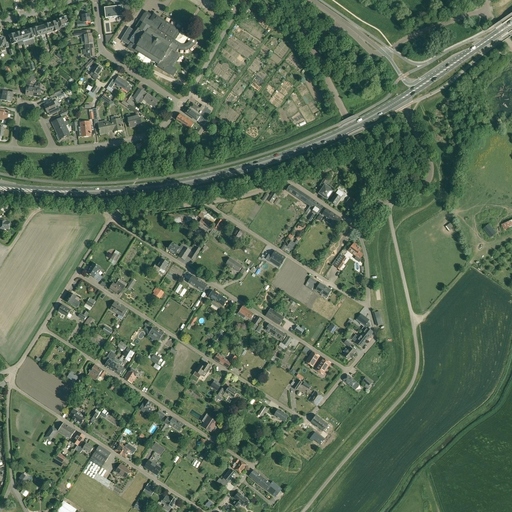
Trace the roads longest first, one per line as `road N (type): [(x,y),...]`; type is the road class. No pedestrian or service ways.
road 1 (primary): [(400,98),(298,149),(224,173),(130,189),(17,189)]
road 2 (unclassified): [(303,511),(415,377),(387,198)]
road 3 (residential): [(348,370),(113,216)]
road 4 (residential): [(299,418),(76,273)]
road 5 (residential): [(253,466),(42,327)]
road 6 (residential): [(203,511),(10,384)]
road 7 (residential): [(368,306),(209,201)]
road 8 (residential): [(353,223),(291,182),(209,201)]
road 9 (residential): [(181,104),(103,51),(97,0)]
road 10 (residential): [(181,104),(148,134),(52,150)]
road 11 (tertiary): [(400,195),(422,189),(430,168),(400,98)]
